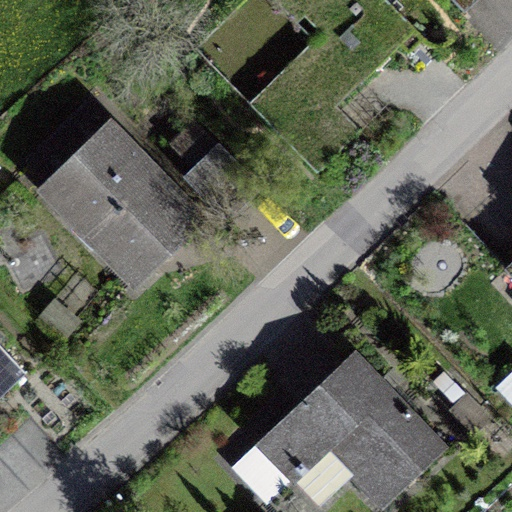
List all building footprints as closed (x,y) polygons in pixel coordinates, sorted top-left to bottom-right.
[(393,37),(406,25),(383,0),(301,0),(333,33),(255,110),(316,173),(360,131),(336,106),(399,44),(393,37)] [(454,0),(463,9),(473,0),(454,0)] [(29,161),(50,182),(44,188),(134,282),(199,219),(109,125),(83,150),(62,129),(29,161)] [(218,144),(185,176),(227,219),(260,187),(218,144)] [(0,395),(25,372),(0,345),(0,395)] [(318,504),(351,473),(383,506),(446,447),(355,351),(259,442),(318,504)]
